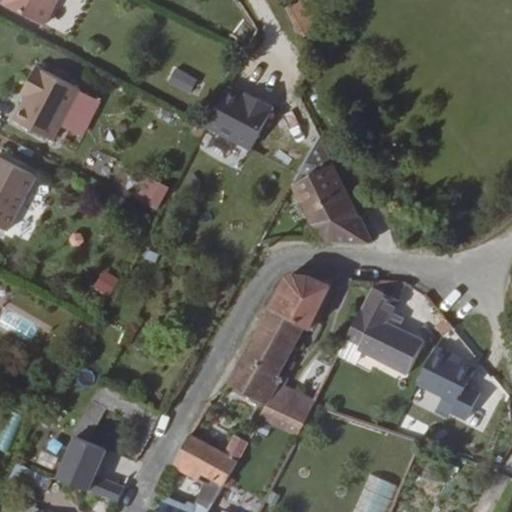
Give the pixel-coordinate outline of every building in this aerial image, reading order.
[(3,0),(47,21),(57,0),(3,0)] [(297,34),(322,21),(311,0),(295,0),(282,7),(297,34)] [(56,137),(82,85),(38,64),(29,82),(33,84),(29,93),(17,117),(56,137)] [(166,83),(189,94),(197,78),(174,67),(166,83)] [(254,140),(276,98),(250,84),(248,87),(231,78),(210,116),(254,140)] [(33,84),(29,82),(24,91),(29,93),(33,84)] [(323,241),(373,242),(319,130),(293,179),(323,241)] [(38,173),(0,153),(0,221),(10,227),(38,173)] [(171,182),(153,172),(141,194),(159,204),(171,182)] [(91,288),(107,298),(119,279),(103,269),(91,288)] [(310,270),(288,271),(270,305),(304,324),(309,327),(337,274),(327,269),(323,278),(310,270)] [(375,282),(377,283),(350,336),(360,342),(357,345),(409,371),(422,345),(427,347),(430,341),(398,325),(388,320),(393,309),(407,278),(378,277),(375,282)] [(304,324),(270,305),(229,380),(268,402),(273,394),(283,375),(279,372),(304,324)] [(403,314),(393,309),(388,320),(398,325),(403,314)] [(444,332),(453,323),(445,313),(436,322),(444,332)] [(452,353),(436,346),(417,382),(457,402),(452,411),(466,418),(479,392),(466,385),(474,369),(450,357),(452,353)] [(101,380),(93,397),(159,427),(168,410),(101,380)] [(268,402),(262,413),(299,429),(309,409),(273,394),(268,402)] [(235,431),(225,450),(190,431),(174,461),(199,474),(203,467),(215,473),(216,472),(226,479),(230,471),(248,438),(235,431)] [(118,500),(126,485),(98,474),(111,449),(81,436),(59,476),(118,500)] [(48,490),(54,475),(20,460),(11,480),(33,489),(35,485),(48,490)] [(236,475),(230,471),(226,479),(232,482),(236,475)] [(199,474),(185,503),(159,490),(148,511),(207,511),(226,479),(216,472),(215,473),(211,480),(199,474)] [(387,511),(399,486),(372,474),(354,511),(387,511)] [(27,511),(59,511),(34,499),(27,511)]
